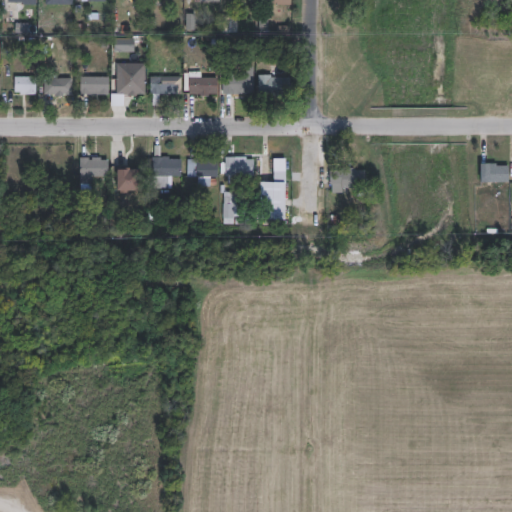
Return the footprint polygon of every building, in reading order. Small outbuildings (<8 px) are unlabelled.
[(199,13),(199,30),(183,29),(183,24),(188,24),(188,13),(199,13)] [(239,18),(239,34),(224,33),(225,17),(239,18)] [(18,21),(18,22),(31,23),(31,33),(18,32),(18,30),(9,30),(9,21),(18,21)] [(256,93),(225,94),(225,70),(245,70),(245,66),(256,66),(256,93)] [(203,72),(203,77),(220,77),(220,93),(211,93),(211,96),(205,96),(205,94),(192,94),(192,77),(193,77),(193,72),(203,72)] [(293,77),(293,93),(289,93),(288,96),(277,96),(277,93),(259,93),(260,74),(274,74),(274,77),(293,77)] [(38,76),(38,94),(22,94),(22,92),(16,92),(16,76),(38,76)] [(111,77),(111,95),(90,94),(90,106),(82,106),(82,76),(111,77)] [(161,94),(161,106),(154,106),(154,94),(152,94),(152,76),(185,76),(185,94),(161,94)] [(139,94),(139,97),(128,97),(128,94),(119,94),(119,78),(126,78),(126,77),(148,77),(148,94),(139,94)] [(75,78),(75,94),(66,94),(66,97),(55,97),(55,93),(45,94),(45,79),(53,79),(53,78),(75,78)] [(163,145),(163,157),(171,157),(171,159),(183,159),(183,176),(155,176),(155,157),(157,157),(157,145),(163,145)] [(103,157),(103,160),(111,160),(111,177),(93,176),(93,184),(82,184),(82,157),(91,158),(91,160),(94,160),(94,157),(103,157)] [(249,159),(257,159),(256,176),(240,176),(239,183),(231,183),(231,176),(228,175),(228,157),(237,157),(237,159),(240,159),(240,157),(249,157),(249,159)] [(220,159),(220,177),(190,177),(190,159),(199,160),(199,162),(204,162),(204,159),(220,159)] [(494,163),(494,165),(506,165),(506,182),(477,182),(477,162),(494,163)] [(132,165),(132,167),(141,167),(140,188),(131,188),(131,193),(132,193),(131,205),(113,205),(113,192),(122,193),(122,188),(120,188),(120,167),(129,167),(129,165),(132,165)] [(368,170),(367,190),(357,190),(357,188),(345,188),(345,193),(331,193),(332,171),(344,171),(344,168),(358,168),(358,170),(368,170)] [(289,220),(264,220),(263,183),(289,183),(289,220)] [(236,192),(224,192),(224,214),(236,214),(236,192)] [(249,204),(249,217),(237,217),(236,224),(224,224),(224,213),(225,213),(226,203),(249,204)]
